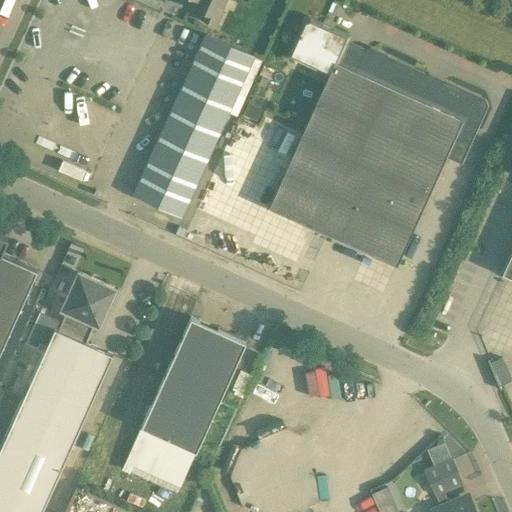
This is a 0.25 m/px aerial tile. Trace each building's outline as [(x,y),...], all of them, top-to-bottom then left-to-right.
[(192,0),(190,7),(203,13),(200,20),(213,26),(225,0),(192,0)] [(318,68),(329,73),(336,61),(348,36),(311,19),(304,22),(290,51),(319,64),(318,68)] [(23,116),(78,141),(119,50),(64,25),(23,116)] [(133,193),(180,214),(254,54),(207,32),(173,105),(159,99),(150,118),(164,125),(133,193)] [(356,272),(366,250),(396,264),(445,155),(460,161),(485,105),(484,100),(464,91),(459,93),(428,80),(426,74),(371,49),(366,50),(356,70),(336,61),(329,73),(300,136),(272,123),(223,230),(256,245),(263,230),(356,272)] [(0,347),(36,268),(1,252),(8,237),(0,233),(0,347)] [(511,248),(501,273),(511,278),(511,248)] [(66,310),(58,328),(86,341),(94,323),(98,324),(115,288),(78,272),(62,308),(66,310)] [(165,449),(170,437),(196,448),(245,340),(190,315),(141,424),(145,425),(139,437),(165,449)] [(0,446),(0,511),(40,511),(71,444),(70,443),(77,428),(78,429),(112,353),(108,351),(107,352),(92,345),(93,344),(86,341),(58,328),(54,327),(0,446)] [(306,393),(328,390),(325,362),(302,365),(306,393)] [(368,455),(385,473),(432,430),(414,411),(368,455)] [(435,495),(464,483),(451,454),(423,467),(435,495)] [(475,511),(467,493),(430,509),(431,511),(475,511)]
